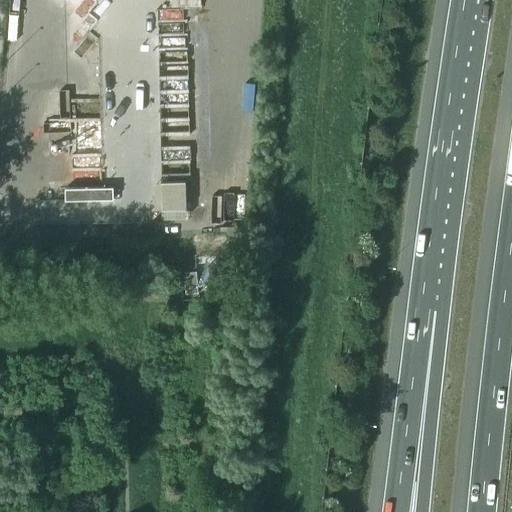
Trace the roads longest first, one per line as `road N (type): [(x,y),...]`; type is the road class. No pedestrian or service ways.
road 1 (motorway): [(478,0),(413,511)]
road 2 (motorway): [(511,212),(476,511)]
